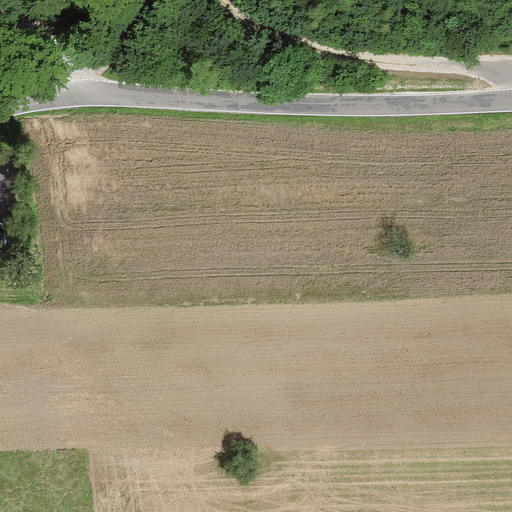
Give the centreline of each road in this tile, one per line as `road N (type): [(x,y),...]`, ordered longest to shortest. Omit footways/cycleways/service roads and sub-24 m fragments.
road 1 (tertiary): [(0,110),(85,97),(343,105),(511,99)]
road 2 (track): [(224,0),(240,16),(298,42),(511,75)]
road 3 (track): [(0,20),(39,39),(85,97),(142,0)]
